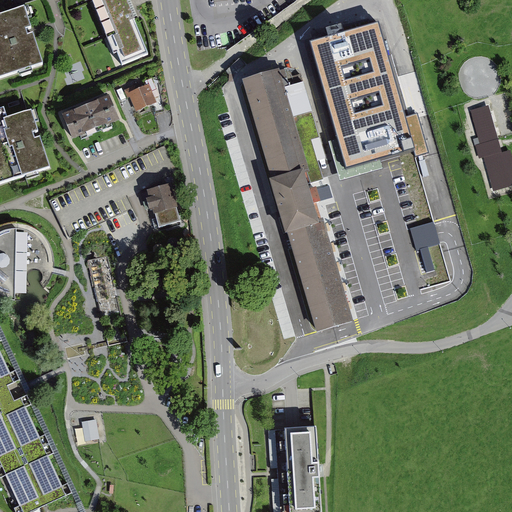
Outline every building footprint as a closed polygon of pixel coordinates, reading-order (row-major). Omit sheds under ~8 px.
[(122,0),(92,0),(119,67),(144,57),(122,0)] [(0,80),(44,65),(25,10),(3,17),(0,7),(0,80)] [(382,26),(312,46),(349,173),(418,154),(382,26)] [(282,71),(246,81),(274,178),(310,167),(282,71)] [(151,86),(130,95),(138,114),(159,104),(151,86)] [(114,99),(66,118),(77,144),(124,124),(114,99)] [(494,191),(511,186),(511,153),(511,149),(501,152),(488,106),(471,111),(480,144),(475,145),(478,158),(484,157),(494,191)] [(7,109),(0,111),(0,186),(52,169),(33,113),(11,120),(7,109)] [(384,166),(423,296),(459,286),(426,179),(434,177),(429,161),(422,163),(419,156),(384,166)] [(307,172),(274,181),(289,233),(322,224),(307,172)] [(170,185),(149,191),(151,198),(147,200),(150,210),(153,210),(159,228),(181,221),(170,185)] [(31,226),(13,222),(0,225),(0,299),(11,301),(25,299),(19,289),(24,284),(24,279),(32,281),(28,274),(29,266),(34,261),(42,262),(45,269),(42,277),(43,287),(47,279),(51,271),(52,268),(55,260),(52,248),(45,235),(31,226)] [(319,335),(356,324),(327,228),(290,238),(319,335)] [(31,511),(45,505),(71,492),(68,485),(63,487),(48,456),(54,453),(46,436),(40,439),(25,407),(32,404),(27,394),(16,400),(10,387),(23,381),(18,370),(11,373),(0,348),(0,344),(4,342),(0,333),(0,476),(1,478),(6,475),(20,506),(15,508),(16,511),(31,511)] [(96,422),(82,424),(86,443),(100,440),(96,422)] [(322,511),(317,426),(284,428),(289,511),(322,511)]
